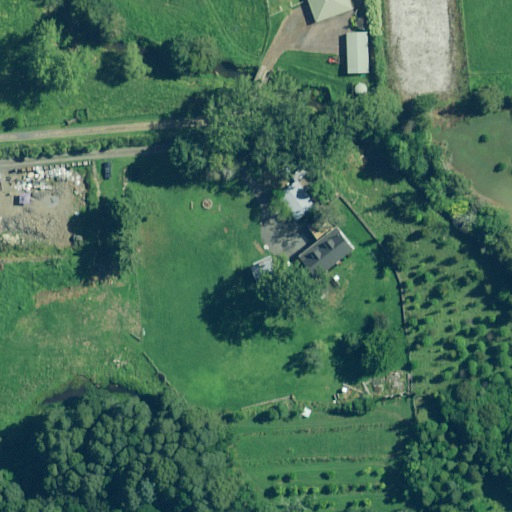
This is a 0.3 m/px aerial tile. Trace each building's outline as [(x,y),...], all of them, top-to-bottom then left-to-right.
[(307,0),(316,22),(353,8),(350,0),(307,0)] [(369,72),(368,32),(348,32),(350,73),(369,72)] [(306,174),(301,167),(291,175),(296,182),(306,174)] [(297,220),(317,205),(307,192),(317,185),(308,174),(279,196),(297,220)] [(358,249),(339,226),(302,257),(320,280),(358,249)] [(266,279),(280,273),(272,255),(249,264),(259,287),(268,284),(266,279)]
